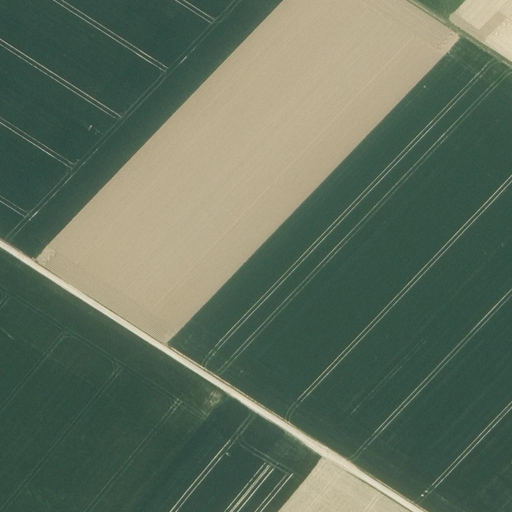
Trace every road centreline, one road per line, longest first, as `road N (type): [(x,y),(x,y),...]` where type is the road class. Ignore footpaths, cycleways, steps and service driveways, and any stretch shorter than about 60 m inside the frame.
road 1 (track): [(419,511),(0,243)]
road 2 (track): [(411,0),(511,65)]
